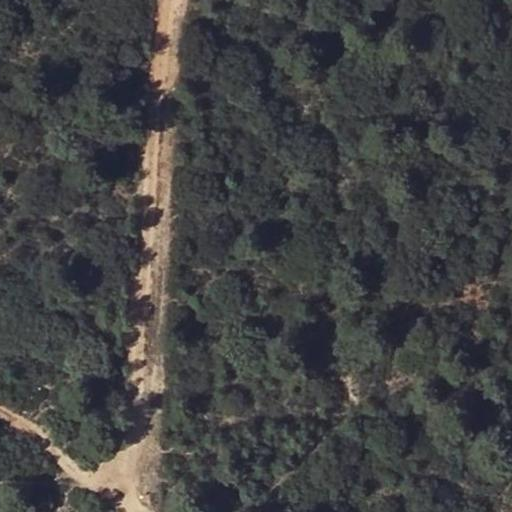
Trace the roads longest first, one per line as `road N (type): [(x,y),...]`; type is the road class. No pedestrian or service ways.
road 1 (track): [(152,511),(119,494),(135,440),(174,0)]
road 2 (track): [(125,511),(119,494),(0,415)]
